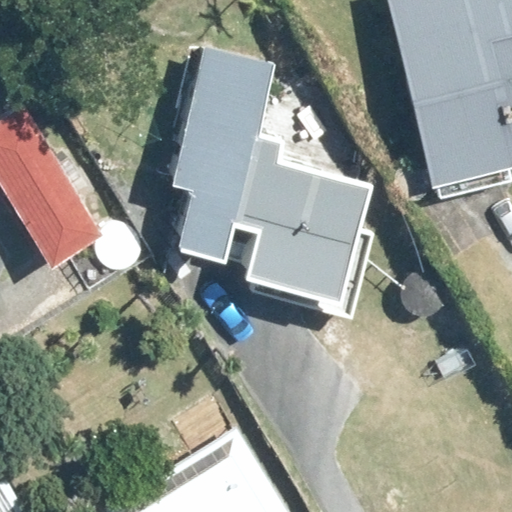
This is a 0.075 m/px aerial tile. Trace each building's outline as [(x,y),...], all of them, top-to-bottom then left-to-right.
[(511,0),(375,0),(411,172),(421,171),(424,185),(494,170),(490,156),(504,153),(490,93),(511,88),(511,0)] [(221,262),(240,266),(236,278),(340,305),(363,221),(340,216),(354,166),(262,141),(267,123),(243,116),(260,49),(189,32),(154,169),(170,173),(156,232),(224,251),(221,262)] [(14,52),(0,61),(0,77),(10,91),(32,76),(14,52)] [(0,197),(35,255),(87,224),(11,95),(0,101),(0,197)] [(0,315),(3,321),(68,285),(52,259),(0,288),(0,315)] [(281,511),(228,422),(75,511),(281,511)] [(0,511),(23,511),(0,473),(0,511)]
